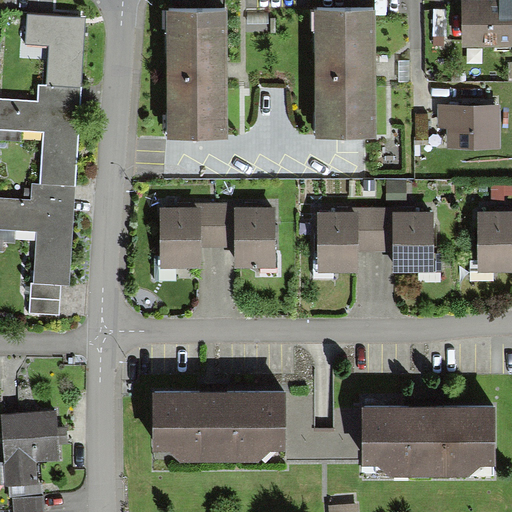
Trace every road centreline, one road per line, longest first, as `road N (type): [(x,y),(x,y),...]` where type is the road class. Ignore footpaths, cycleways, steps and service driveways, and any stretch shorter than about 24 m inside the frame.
road 1 (residential): [(511,326),(101,336)]
road 2 (residential): [(117,0),(101,336)]
road 3 (residential): [(101,336),(106,511)]
